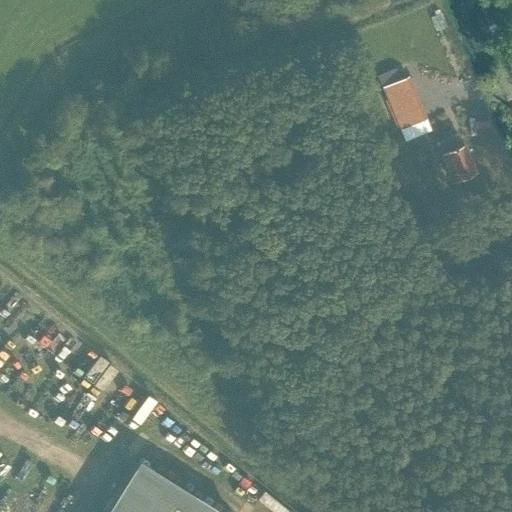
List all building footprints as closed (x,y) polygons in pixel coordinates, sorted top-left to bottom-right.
[(418,96),(417,94),(409,76),(385,87),(393,105),(394,106),(418,96)] [(394,106),(393,105),(390,107),(400,132),(444,114),(434,88),(417,94),(418,96),(394,106)] [(466,128),(465,140),(477,141),(478,129),(479,129),(479,118),(469,118),(468,128),(466,128)] [(458,146),(455,139),(436,147),(450,182),(473,173),(461,144),(458,146)] [(211,511),(133,463),(102,511),(211,511)] [(35,502),(44,508),(58,485),(48,479),(35,502)]
